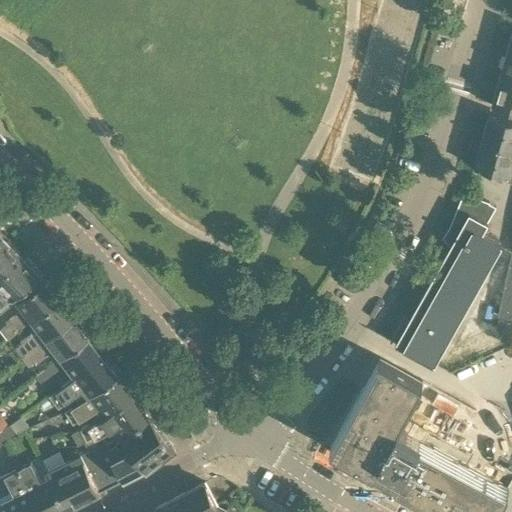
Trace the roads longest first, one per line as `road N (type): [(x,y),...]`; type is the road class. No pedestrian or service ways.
road 1 (residential): [(253,432),(355,328),(402,239),(427,183),(479,0)]
road 2 (tertiary): [(253,432),(0,165)]
road 3 (residential): [(97,511),(253,432)]
road 4 (tertiary): [(364,511),(283,463),(253,432)]
